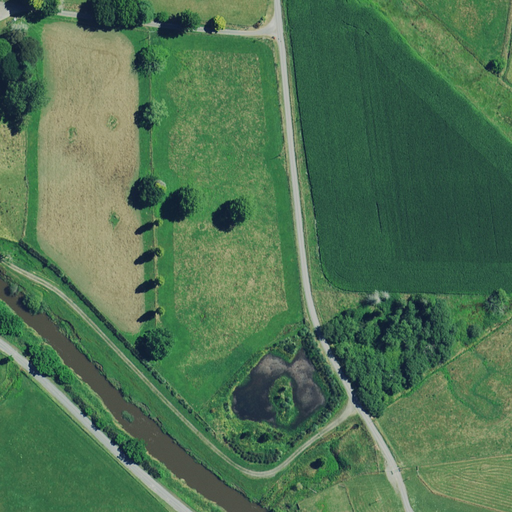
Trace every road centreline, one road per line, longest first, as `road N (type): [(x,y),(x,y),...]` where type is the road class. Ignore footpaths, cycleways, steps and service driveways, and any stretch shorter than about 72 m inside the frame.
road 1 (unclassified): [(281,0),(316,331),(397,475)]
road 2 (unclassified): [(0,358),(187,511)]
